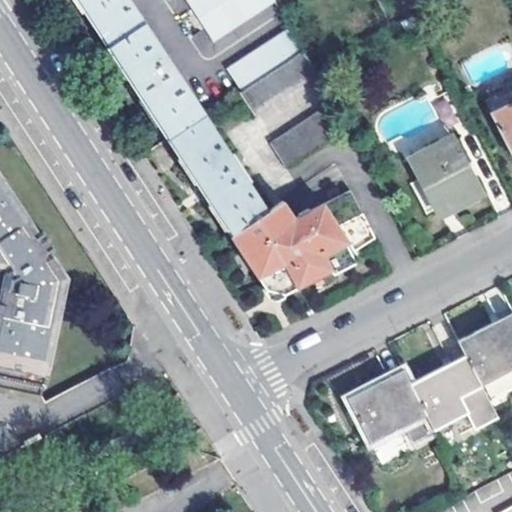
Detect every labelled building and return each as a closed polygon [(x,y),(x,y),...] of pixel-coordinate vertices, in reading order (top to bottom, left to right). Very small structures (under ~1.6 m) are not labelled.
[(77,0),(108,47),(143,24),(127,0),(77,0)] [(186,0),(214,40),(275,1),(274,0),(186,0)] [(108,47),(168,139),(205,115),(143,24),(108,47)] [(304,50),(290,27),(227,69),(242,91),(304,50)] [(239,93),(255,115),(318,73),(304,50),(242,91),(239,93)] [(270,143),(286,166),(349,124),(334,101),(270,143)] [(511,101),(492,113),(511,151),(511,101)] [(233,153),(230,155),(205,115),(168,139),(230,235),(267,210),(249,182),(251,180),(233,153)] [(410,159),(439,214),(482,191),(452,136),(410,159)] [(0,279),(0,397),(41,405),(64,277),(52,257),(46,261),(43,258),(53,251),(43,236),(33,242),(30,239),(37,234),(0,176),(0,271),(0,272),(4,277),(0,279)] [(291,212),(283,198),(267,210),(230,235),(264,287),(276,289),(290,291),(355,253),(352,247),(338,224),(362,209),(349,185),(312,207),(309,204),(296,212),(298,215),(292,218),(289,214),(291,212)] [(375,233),(362,209),(338,224),(352,247),(375,233)] [(276,289),(264,287),(270,297),(278,298),(290,291),(276,289)] [(467,357),(481,385),(511,370),(511,369),(511,312),(458,340),(467,357)] [(466,412),(475,429),(497,418),(481,385),(467,357),(412,385),(434,429),(466,412)] [(403,369),(346,398),(370,443),(403,426),(413,444),(435,431),(434,429),(412,385),(403,369)] [(443,446),(475,429),(466,412),(434,429),(435,431),(443,446)]
